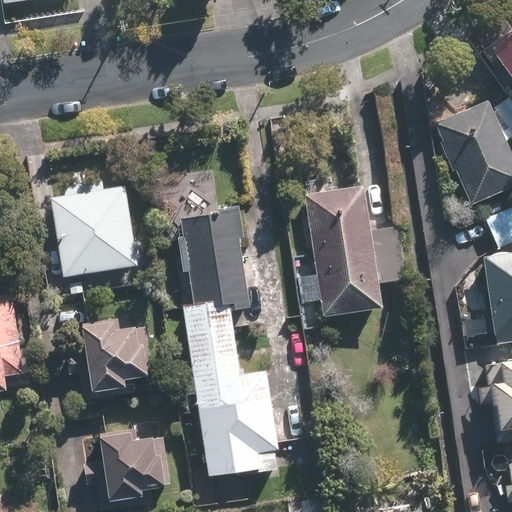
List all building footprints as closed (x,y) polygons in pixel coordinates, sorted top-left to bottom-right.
[(511,32),(489,48),(511,81),(511,32)] [(511,142),(492,98),(440,120),(476,202),(511,186),(511,142)] [(126,184),(51,197),(65,277),(140,264),(126,184)] [(367,184),(308,192),(325,313),(385,305),(382,279),(411,275),(404,222),(373,226),(367,184)] [(197,300),(181,303),(210,475),(261,467),(258,451),(281,448),(267,366),(242,370),(232,309),(252,306),(241,238),(247,237),(242,204),(182,214),(197,300)] [(511,206),(493,215),(505,244),(511,240),(511,206)] [(511,249),(488,253),(500,341),(511,338),(511,249)] [(0,389),(6,388),(3,372),(25,369),(14,291),(0,292),(0,389)] [(78,323),(85,367),(89,396),(125,391),(123,377),(147,374),(143,340),(136,341),(134,324),(113,327),(112,319),(78,323)] [(493,341),(490,323),(476,325),(478,343),(493,341)] [(498,403),(505,444),(511,442),(511,357),(492,361),(496,382),(484,384),(487,405),(498,403)] [(163,423),(97,433),(101,460),(87,462),(90,481),(103,479),(107,508),(142,503),(139,488),(172,483),(163,423)] [(56,505),(57,511),(96,511),(95,499),(56,505)]
